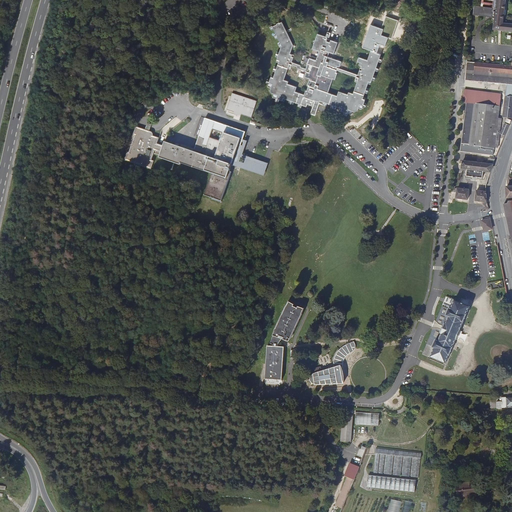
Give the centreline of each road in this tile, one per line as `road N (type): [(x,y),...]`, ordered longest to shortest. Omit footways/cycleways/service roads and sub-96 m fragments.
road 1 (track): [(300,398),(0,382)]
road 2 (primary): [(0,182),(45,0)]
road 3 (unclassified): [(511,137),(495,192),(511,278)]
